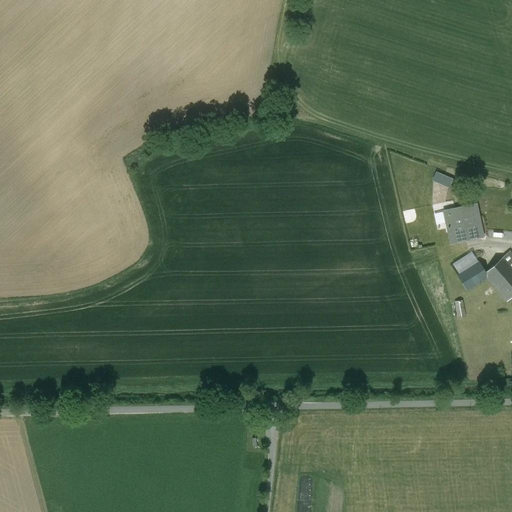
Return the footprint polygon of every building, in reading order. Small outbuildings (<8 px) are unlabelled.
[(432,181),(449,187),(453,177),(435,171),(432,181)] [(476,204),(444,211),(450,244),(483,237),(476,204)] [(511,296),(511,268),(503,258),(485,273),(484,274),(487,277),(507,301),(511,296)] [(478,263),(458,275),(468,289),(487,277),(484,274),(485,273),(478,263)] [(462,303),(455,305),(458,317),(465,315),(462,303)]
